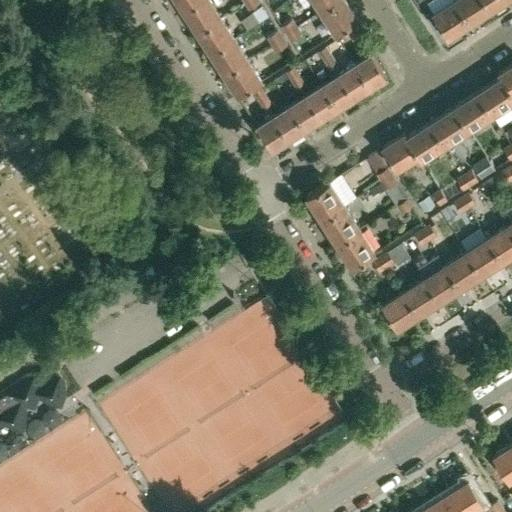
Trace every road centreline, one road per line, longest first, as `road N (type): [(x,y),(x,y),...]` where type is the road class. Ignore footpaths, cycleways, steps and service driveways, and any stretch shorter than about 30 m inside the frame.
road 1 (residential): [(385,388),(257,195)]
road 2 (residential): [(257,195),(134,0)]
road 3 (residential): [(257,195),(427,87)]
road 4 (residential): [(511,308),(385,388)]
road 5 (tertiary): [(298,511),(415,436)]
